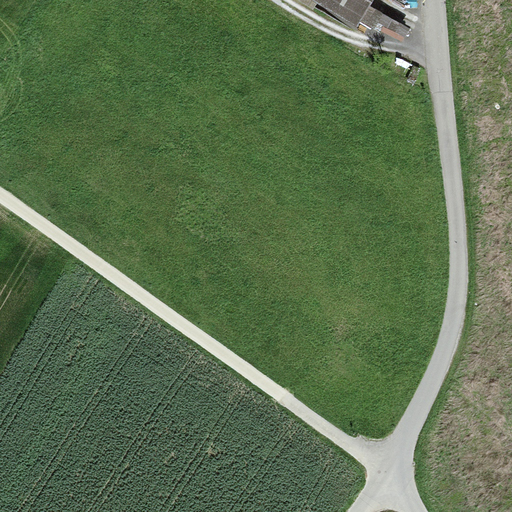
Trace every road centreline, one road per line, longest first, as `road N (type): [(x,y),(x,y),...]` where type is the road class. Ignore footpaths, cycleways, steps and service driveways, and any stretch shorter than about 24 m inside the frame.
road 1 (residential): [(437,0),(461,251),(456,317),(429,403),(393,477)]
road 2 (track): [(0,196),(393,477)]
